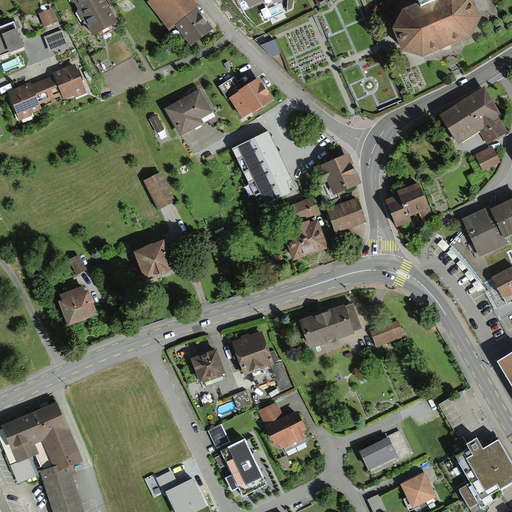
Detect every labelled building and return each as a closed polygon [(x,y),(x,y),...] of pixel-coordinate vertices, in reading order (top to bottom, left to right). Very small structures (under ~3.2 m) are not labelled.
[(74,0),(93,35),(117,22),(105,0),(74,0)] [(191,45),(213,28),(197,8),(199,6),(194,0),(150,0),(147,2),(169,30),(175,25),(191,45)] [(401,49),(422,55),(469,36),(477,20),(470,0),(410,0),(414,8),(400,14),(392,29),(401,49)] [(51,9),(38,15),(44,29),(58,22),(51,9)] [(14,24),(0,29),(0,58),(23,50),(14,24)] [(62,31),(44,39),(50,54),(69,47),(62,31)] [(281,53),(275,40),(261,45),(272,57),(281,53)] [(74,64),(41,78),(50,99),(59,94),(62,101),(85,91),(74,64)] [(242,118),(273,99),(259,77),(242,87),(234,75),(218,86),(228,101),(230,100),(242,118)] [(41,78),(8,93),(19,120),(39,111),(36,104),(50,99),(41,78)] [(201,118),(213,113),(200,88),(165,107),(180,136),(204,123),(201,118)] [(486,147),(508,135),(482,93),(444,116),(460,143),(477,132),(486,147)] [(157,115),(149,119),(157,133),(164,129),(157,115)] [(289,192),(286,181),(291,178),(269,131),(232,149),(260,206),(289,192)] [(484,171),(499,162),(491,149),(476,158),(484,171)] [(337,193),(361,182),(349,153),(314,168),(320,181),(314,184),(323,204),(338,197),(337,193)] [(145,179),(160,209),(174,203),(158,172),(145,179)] [(386,201),(396,227),(412,221),(410,214),(419,210),(423,221),(434,217),(420,181),(397,189),(399,196),(386,201)] [(297,223),(320,214),(313,196),(290,204),(297,223)] [(358,197),(326,207),(335,232),(366,222),(358,197)] [(511,197),(463,222),(467,228),(450,244),(462,255),(473,269),(483,284),(485,283),(499,308),(511,301),(511,246),(508,237),(511,234),(511,197)] [(281,230),(292,260),(328,247),(319,220),(310,223),(309,220),(281,230)] [(164,238),(133,251),(145,279),(176,266),(164,238)] [(76,274),(84,269),(75,253),(67,257),(76,274)] [(55,298),(65,323),(92,313),(82,288),(79,289),(77,284),(57,291),(59,296),(55,298)] [(297,317),(308,347),(358,329),(348,299),(297,317)] [(370,330),(375,344),(401,336),(396,321),(370,330)] [(260,332),(230,344),(242,371),(248,369),(255,385),(273,377),(267,364),(272,362),(260,332)] [(199,384),(222,376),(212,349),(189,358),(199,384)] [(511,351),(496,361),(511,388),(511,351)] [(268,365),(278,390),(288,386),(278,361),(268,365)] [(244,390),(230,395),(235,408),(249,403),(244,390)] [(274,436),(280,447),(303,436),(291,412),(280,417),(272,401),(256,409),(270,438),(274,436)] [(84,511),(71,474),(76,472),(72,462),(82,458),(59,402),(3,424),(18,461),(37,454),(43,468),(39,469),(53,511),(84,511)] [(218,449),(232,442),(223,424),(209,431),(218,449)] [(372,472),(410,454),(397,429),(360,447),(372,472)] [(241,495),(265,483),(244,439),(219,451),(241,495)] [(450,460),(479,510),(495,501),(492,495),(511,483),(511,469),(495,441),(479,451),(472,440),(461,446),(464,452),(450,460)] [(399,484),(410,506),(433,494),(422,473),(399,484)]
